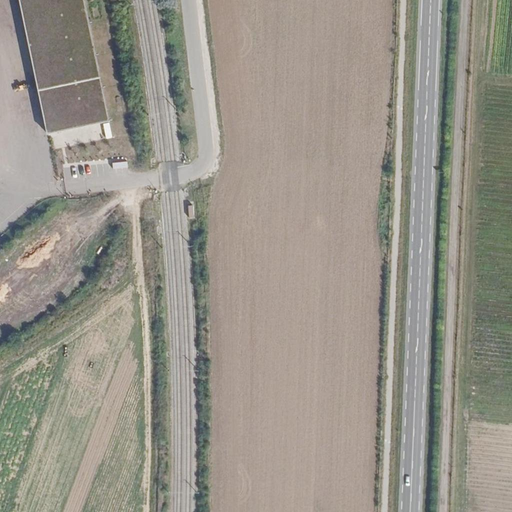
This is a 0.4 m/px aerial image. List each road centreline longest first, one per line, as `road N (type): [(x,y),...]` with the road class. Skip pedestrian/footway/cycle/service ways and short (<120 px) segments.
road 1 (track): [(457,511),(481,0)]
road 2 (secondary): [(431,0),(410,511)]
road 3 (track): [(134,178),(133,278),(0,366)]
